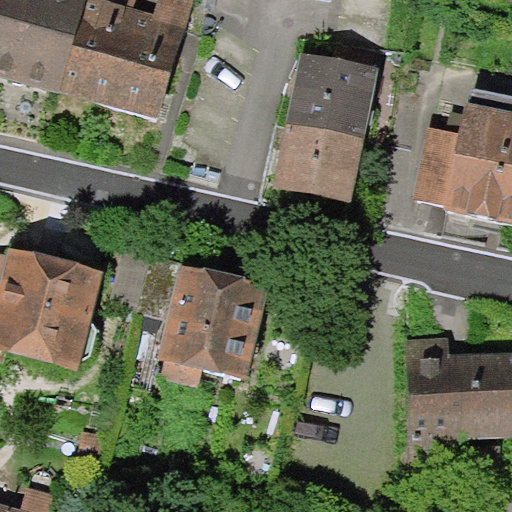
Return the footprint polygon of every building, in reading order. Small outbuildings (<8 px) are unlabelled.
[(0,0),(0,94),(157,138),(194,2),(187,0),(150,0),(146,18),(80,0),(0,0)] [(311,0),(374,11),(376,0),(311,0)] [(288,48),(259,194),(343,211),(372,65),(288,48)] [(429,221),(511,234),(511,113),(448,103),(429,221)] [(91,287),(0,263),(0,369),(62,386),(64,377),(86,371),(92,346),(77,332),(91,287)] [(261,298),(122,264),(108,318),(156,330),(144,378),(235,401),(261,298)] [(511,446),(511,363),(400,362),(398,445),(511,446)] [(27,511),(58,511),(63,497),(26,486),(20,510),(27,511)] [(0,511),(27,511),(20,510),(0,503),(0,511)]
